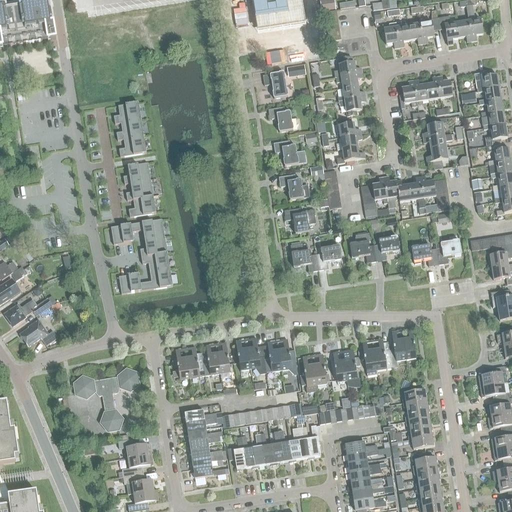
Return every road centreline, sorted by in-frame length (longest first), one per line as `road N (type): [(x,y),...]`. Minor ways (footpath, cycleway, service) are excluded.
road 1 (residential): [(274,317),(225,0)]
road 2 (residential): [(465,511),(434,317)]
road 3 (residential): [(353,216),(347,174),(391,167),(377,70)]
road 4 (residential): [(178,511),(151,337)]
road 5 (residential): [(434,317),(274,317)]
road 6 (residential): [(332,489),(183,511)]
road 7 (residential): [(72,511),(15,375)]
road 8 (residential): [(151,337),(96,344),(15,375)]
road 9 (residential): [(377,70),(509,50)]
road 10 (residential): [(274,317),(151,337)]
